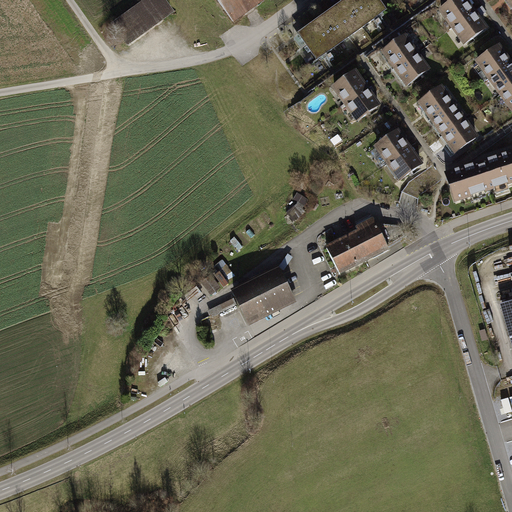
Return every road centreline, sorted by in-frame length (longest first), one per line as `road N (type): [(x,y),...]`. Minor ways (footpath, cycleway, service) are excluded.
road 1 (tertiary): [(137,427),(455,241),(511,221)]
road 2 (residential): [(0,93),(229,49),(307,0)]
road 3 (tertiary): [(137,427),(0,491)]
